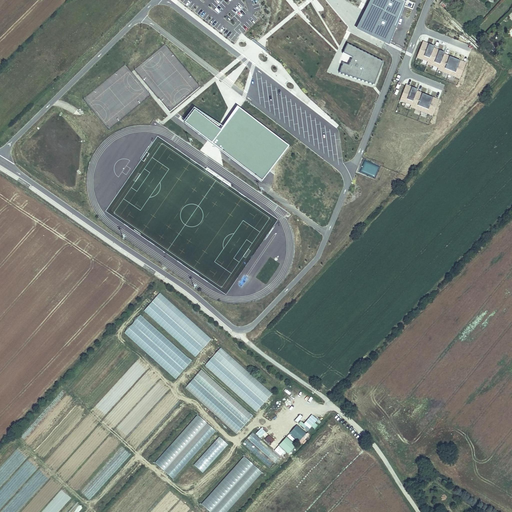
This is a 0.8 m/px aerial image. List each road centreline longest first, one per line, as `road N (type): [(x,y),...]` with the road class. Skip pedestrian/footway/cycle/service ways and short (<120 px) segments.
road 1 (residential): [(420,511),(373,441),(242,337),(242,329)]
road 2 (unknown): [(328,229),(174,115)]
